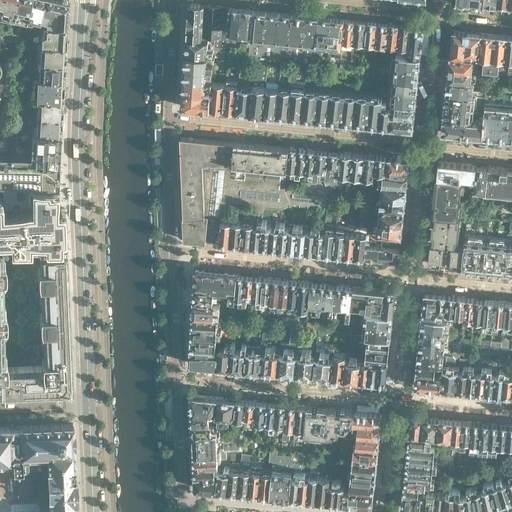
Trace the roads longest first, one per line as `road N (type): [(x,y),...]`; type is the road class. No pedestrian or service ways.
road 1 (secondary): [(88,403),(77,177),(82,0)]
road 2 (residential): [(168,119),(423,147)]
road 3 (residential): [(413,278),(172,250)]
road 4 (residential): [(177,380),(399,397)]
road 5 (residential): [(440,13),(423,147)]
road 6 (residential): [(423,147),(413,278)]
road 7 (residential): [(168,119),(172,250)]
road 8 (residential): [(172,250),(177,380)]
road 9 (residential): [(312,511),(183,504)]
road 10 (residential): [(177,380),(183,504)]
